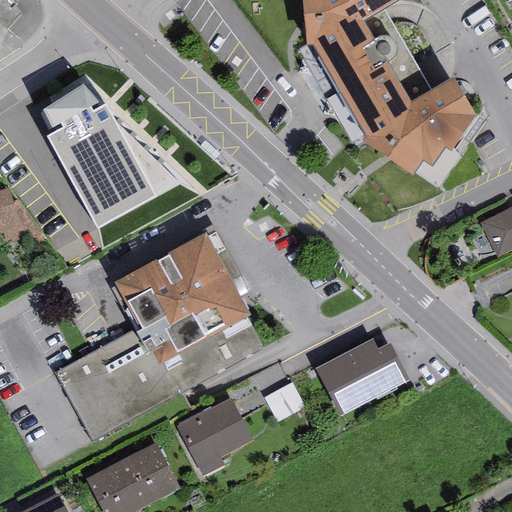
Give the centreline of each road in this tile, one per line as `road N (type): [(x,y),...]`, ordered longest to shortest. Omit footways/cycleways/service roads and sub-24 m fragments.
road 1 (unknown): [(12,320),(69,424),(82,439),(97,441),(404,287)]
road 2 (tertiary): [(358,243),(101,18)]
road 3 (tertiary): [(511,390),(358,243)]
road 4 (residential): [(511,170),(358,243)]
road 5 (unknown): [(445,0),(511,121)]
road 6 (residential): [(0,89),(101,18)]
